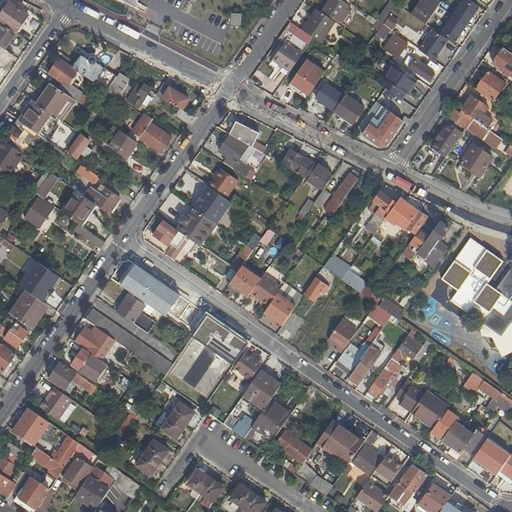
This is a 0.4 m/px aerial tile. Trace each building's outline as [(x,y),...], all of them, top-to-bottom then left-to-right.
[(124,0),(143,10),(146,4),(141,2),(142,0),(124,0)] [(328,13),(327,16),(335,22),(338,24),(340,22),(342,24),(349,14),(345,12),(349,5),(342,0),(331,0),(324,11),(328,13)] [(439,0),(422,0),(412,14),(427,25),(427,24),(443,2),(439,0)] [(427,24),(436,30),(442,21),(447,15),(446,14),(455,2),(458,4),(460,0),(444,0),(443,2),(427,24)] [(16,33),(17,33),(29,16),(21,11),(20,12),(14,8),(15,6),(8,1),(0,13),(0,21),(3,23),(16,33)] [(321,42),(335,22),(327,16),(318,10),(304,30),(314,38),(321,42)] [(233,13),(232,24),(243,25),(244,14),(233,13)] [(409,15),(405,20),(415,28),(420,21),(409,15)] [(372,29),(377,33),(383,25),(378,21),(372,29)] [(442,21),(436,30),(439,32),(445,23),(442,21)] [(0,45),(5,49),(16,33),(3,23),(0,27),(0,45)] [(432,32),(420,50),(437,62),(450,44),(432,32)] [(397,57),(408,42),(396,33),(384,49),(397,57)] [(273,59),(280,64),(290,72),(303,54),(285,41),(273,59)] [(52,52),(61,58),(74,68),(77,63),(54,48),(52,52)] [(511,54),(504,48),(493,63),(504,71),(503,73),(509,77),(509,78),(511,79),(511,54)] [(312,56),(324,61),(327,54),(316,49),(312,56)] [(78,71),(108,91),(119,75),(106,67),(100,63),(100,62),(99,61),(99,60),(98,59),(97,58),(96,58),(94,58),(93,59),(84,53),(77,63),(74,68),(78,71)] [(341,66),(346,60),(338,54),(333,61),(341,66)] [(70,83),(78,71),(74,68),(61,58),(50,74),(54,76),(62,82),(58,88),(74,99),(85,106),(90,98),(83,93),(83,92),(70,83)] [(416,59),(410,68),(429,81),(435,72),(416,59)] [(306,94),(309,96),(323,75),(306,63),(290,85),(297,91),(299,88),(306,94)] [(286,77),(290,72),(280,64),(276,70),(286,77)] [(405,94),(416,79),(395,64),(385,78),(382,76),(378,82),(387,89),(396,95),(400,91),(405,94)] [(506,84),(488,72),(477,89),(494,101),(506,84)] [(130,80),(120,73),(119,75),(108,91),(117,98),(130,80)] [(54,76),(50,82),(51,83),(58,88),(62,82),(54,76)] [(51,83),(37,103),(52,113),(60,119),(74,99),(58,88),(51,83)] [(142,104),(148,96),(151,91),(143,86),(137,83),(125,100),(139,109),(142,104)] [(163,84),(157,95),(181,109),(183,110),(189,99),(163,84)] [(316,99),(334,112),(335,111),(345,97),(327,84),(316,99)] [(400,91),(396,95),(399,97),(402,99),(405,94),(400,91)] [(365,108),(346,95),(345,97),(335,111),(354,124),(365,108)] [(148,96),(142,104),(146,107),(152,98),(148,96)] [(471,96),(461,110),(462,111),(474,119),(488,129),(494,120),(485,114),(489,108),(471,96)] [(389,111),(377,103),(357,131),(381,147),(387,146),(404,122),(408,124),(418,110),(402,99),(399,97),(389,111)] [(33,100),(19,121),(38,134),(52,113),(37,103),(33,100)] [(455,107),(449,115),(468,129),(474,119),(462,111),(461,110),(455,107)] [(188,122),(192,116),(183,110),(181,109),(176,114),(188,122)] [(150,123),(153,119),(145,114),(143,116),(132,132),(140,138),(162,153),(172,138),(150,123)] [(95,120),(90,116),(79,132),(92,141),(96,135),(88,130),(95,120)] [(497,149),(503,140),(488,129),(474,119),(468,129),(497,149)] [(18,120),(3,140),(26,156),(41,167),(48,157),(57,163),(65,153),(38,134),(19,121),(18,120)] [(235,122),(229,133),(231,135),(249,145),(251,146),(257,134),(235,122)] [(432,147),(448,157),(464,133),(449,122),(432,147)] [(123,124),(119,130),(126,135),(130,130),(123,124)] [(126,157),(137,142),(126,135),(119,130),(114,126),(103,141),(126,157)] [(229,158),(225,163),(245,176),(250,169),(238,161),(249,145),(231,135),(220,151),(229,158)] [(78,158),(90,141),(83,136),(70,153),(78,158)] [(3,140),(0,144),(0,167),(6,172),(12,176),(26,156),(3,140)] [(473,145),(462,163),(482,176),(493,158),(473,145)] [(290,149),(282,164),(305,177),(314,163),(315,163),(290,149)] [(438,157),(426,171),(432,176),(444,163),(438,157)] [(305,177),(324,190),(334,176),(314,163),(305,177)] [(96,184),(101,177),(83,165),(79,172),(96,184)] [(220,167),(212,178),(215,180),(223,169),(220,167)] [(212,178),(208,185),(208,186),(210,187),(227,199),(239,180),(223,169),(215,180),(212,178)] [(325,210),(333,216),(362,176),(354,170),(325,210)] [(43,198),(58,178),(51,173),(36,193),(41,196),(43,198)] [(94,187),(87,198),(96,204),(108,213),(119,196),(103,185),(99,191),(94,187)] [(127,193),(136,199),(140,193),(131,187),(127,193)] [(198,211),(214,222),(229,200),(227,199),(210,187),(204,195),(202,194),(193,208),(194,208),(198,211)] [(330,195),(324,190),(320,196),(315,203),(322,207),(330,195)] [(82,225),(96,204),(87,198),(77,191),(63,212),(82,225)] [(384,220),(397,203),(381,192),(369,209),(384,220)] [(299,213),(305,217),(315,203),(320,196),(316,193),(312,200),(309,199),(299,213)] [(41,226),(55,206),(43,198),(41,196),(27,217),(41,226)] [(420,212),(401,199),(386,219),(396,226),(397,224),(406,230),(408,227),(410,226),(420,212)] [(229,200),(214,222),(216,224),(231,202),(229,200)] [(3,223),(9,214),(0,207),(0,223),(1,222),(3,223)] [(194,208),(184,223),(188,225),(198,211),(194,208)] [(184,223),(179,230),(185,235),(190,238),(191,239),(194,241),(199,244),(201,246),(210,232),(216,224),(214,222),(198,211),(188,225),(184,223)] [(427,218),(420,212),(410,226),(408,227),(416,233),(427,218)] [(320,224),(325,228),(331,220),(325,216),(320,224)] [(185,235),(179,230),(178,231),(163,221),(153,235),(168,246),(170,244),(173,246),(172,248),(167,255),(174,260),(182,248),(178,246),(185,235)] [(256,225),(266,232),(269,228),(259,221),(256,225)] [(426,260),(435,267),(448,250),(439,243),(450,228),(441,222),(432,233),(419,252),(427,258),(426,260)] [(79,231),(102,248),(106,242),(83,225),(79,231)] [(403,253),(413,260),(419,252),(432,233),(423,227),(403,253)] [(452,230),(450,228),(439,243),(448,250),(449,248),(442,243),(452,230)] [(261,241),(267,246),(276,234),(270,229),(261,241)] [(256,233),(248,244),(255,249),(263,238),(256,233)] [(190,238),(185,235),(178,246),(182,248),(190,238)] [(247,261),(255,250),(247,245),(239,255),(247,261)] [(267,254),(275,258),(279,251),(272,246),(267,254)] [(341,261),(333,255),(324,267),(342,280),(353,264),(354,264),(344,257),(341,261)] [(230,284),(248,297),(250,294),(263,276),(246,263),(241,270),(241,269),(239,272),(230,284)] [(353,264),(342,280),(361,293),(366,286),(367,284),(359,278),(364,272),(353,264)] [(121,277),(123,278),(135,286),(132,290),(131,292),(132,292),(147,303),(152,296),(154,293),(146,288),(148,285),(140,280),(144,274),(130,265),(121,277)] [(48,270),(45,274),(37,268),(30,279),(34,283),(49,293),(60,278),(48,270)] [(511,268),(495,290),(511,302),(511,304),(504,316),(493,309),(482,324),(500,337),(510,323),(511,324),(511,268)] [(250,294),(268,307),(278,293),(282,288),(264,275),(263,276),(250,294)] [(22,277),(17,283),(26,290),(28,291),(33,284),(28,281),(22,277)] [(135,286),(123,278),(121,281),(132,290),(135,286)] [(319,290),(322,285),(323,283),(321,281),(319,283),(316,280),(306,295),(315,301),(321,292),(321,291),(319,290)] [(399,303),(405,308),(419,288),(413,284),(399,303)] [(375,292),(366,286),(361,293),(370,299),(375,292)] [(26,290),(10,313),(33,329),(39,320),(37,319),(47,304),(28,291),(26,290)] [(132,292),(118,312),(149,334),(158,322),(149,316),(155,308),(147,303),(132,292)] [(287,307),(293,311),(303,297),(295,292),(289,301),(278,293),(268,307),(265,312),(278,321),(287,307)] [(384,299),(375,292),(370,299),(377,304),(379,306),(384,299)] [(152,296),(147,303),(155,308),(158,310),(163,304),(152,296)] [(403,309),(385,297),(384,299),(379,306),(392,315),(397,318),(403,309)] [(49,305),(47,304),(37,319),(39,320),(49,305)] [(379,306),(369,319),(382,329),(392,315),(379,306)] [(93,309),(85,319),(166,376),(173,365),(93,309)] [(320,326),(317,324),(308,318),(299,332),(317,344),(327,331),(320,326)] [(358,331),(343,320),(329,339),(338,346),(336,349),(342,353),(358,331)] [(17,321),(5,338),(18,347),(28,332),(22,328),(23,326),(17,321)] [(197,348),(211,328),(204,322),(194,335),(189,342),(197,348)] [(91,350),(101,335),(88,326),(77,340),(91,350)] [(211,328),(197,348),(207,355),(221,335),(212,328),(211,328)] [(423,345),(409,335),(400,347),(398,350),(393,358),(368,392),(376,398),(380,393),(381,391),(383,392),(384,392),(388,395),(394,399),(397,395),(404,385),(398,381),(391,376),(395,371),(400,363),(407,353),(420,362),(433,344),(427,340),(423,345)] [(0,367),(4,371),(16,353),(0,342),(0,367)] [(337,364),(350,374),(369,347),(365,344),(361,350),(360,349),(355,355),(350,352),(347,355),(346,355),(343,359),(341,358),(337,364)] [(380,353),(370,346),(369,347),(350,374),(348,378),(358,385),(373,365),(380,353)] [(88,360),(92,355),(83,349),(72,365),(81,371),(86,364),(88,365),(90,362),(88,360)] [(251,379),(261,365),(246,354),(236,368),(242,373),(241,375),(244,378),(246,375),(251,379)] [(453,371),(457,363),(450,358),(445,366),(453,371)] [(72,380),(77,383),(92,394),(97,387),(77,373),(77,374),(61,363),(49,379),(65,390),(72,380)] [(403,365),(400,363),(395,371),(398,373),(403,365)] [(271,378),(261,371),(244,395),(264,410),(272,399),(282,385),(271,378)] [(402,376),(398,373),(395,371),(391,376),(398,381),(402,376)] [(481,388),(489,394),(494,387),(474,372),(470,377),(482,386),(481,388)] [(272,376),(271,378),(282,385),(283,383),(272,376)] [(128,391),(133,383),(125,377),(119,385),(128,391)] [(470,377),(465,390),(476,398),(481,388),(470,377)] [(416,385),(408,379),(404,385),(397,395),(402,399),(399,403),(412,412),(425,394),(414,387),(416,385)] [(72,380),(65,390),(70,393),(77,383),(72,380)] [(73,399),(55,387),(50,394),(52,395),(43,408),(59,419),(73,399)] [(498,400),(503,393),(494,387),(489,394),(498,400)] [(144,390),(130,410),(132,411),(138,415),(149,400),(152,395),(144,390)] [(376,398),(368,392),(365,397),(373,402),(376,398)] [(416,415),(435,428),(444,414),(449,408),(426,392),(425,394),(412,412),(416,415)] [(43,408),(52,395),(50,394),(41,407),(43,408)] [(511,399),(504,395),(500,405),(509,409),(511,403),(511,399)] [(249,442),(251,439),(256,429),(261,433),(266,426),(277,435),(284,426),(291,416),(292,413),(272,399),(264,410),(244,438),(249,442)] [(186,403),(177,416),(170,411),(161,424),(182,438),(191,426),(200,413),(186,403)] [(217,418),(221,412),(214,407),(210,412),(217,418)] [(62,430),(32,410),(22,424),(30,430),(35,423),(44,429),(46,430),(39,440),(47,445),(51,439),(54,441),(61,431),(62,430)] [(132,411),(118,431),(124,435),(135,419),(138,415),(132,411)] [(449,418),(444,414),(435,428),(430,435),(435,438),(449,418)] [(362,442),(332,422),(318,442),(349,464),(351,461),(365,441),(363,440),(362,442)] [(444,440),(453,446),(465,428),(456,422),(444,440)] [(480,438),(465,428),(453,446),(462,452),(465,448),(470,452),(480,438)] [(46,430),(44,429),(37,438),(39,440),(46,430)] [(276,443),(303,463),(306,459),(313,450),(285,430),(276,443)] [(378,435),(372,431),(367,439),(365,441),(351,461),(370,474),(382,457),(369,448),(378,435)] [(80,443),(70,436),(59,452),(55,449),(51,456),(65,466),(76,449),(80,443)] [(251,439),(249,442),(261,450),(263,448),(251,439)] [(150,452),(141,465),(155,475),(164,462),(173,450),(159,440),(150,452)] [(505,452),(488,440),(475,458),(492,470),(505,452)] [(5,448),(8,450),(20,460),(25,453),(9,442),(5,448)] [(80,443),(76,449),(96,463),(100,457),(80,443)] [(40,462),(52,469),(59,475),(65,466),(51,456),(39,448),(33,457),(40,462)] [(449,454),(457,459),(461,453),(453,448),(449,454)] [(0,461),(0,490),(8,496),(12,490),(17,482),(13,479),(12,481),(8,478),(20,460),(8,450),(0,461)] [(405,465),(388,453),(377,469),(393,481),(405,465)] [(511,453),(497,474),(511,484),(511,483),(511,453)] [(64,476),(81,487),(89,475),(94,466),(77,455),(64,476)] [(314,464),(306,459),(303,463),(299,469),(296,474),(327,496),(334,486),(318,475),(312,468),(314,464)] [(293,464),(289,469),(296,474),(299,469),(293,464)] [(355,468),(349,464),(343,473),(350,477),(355,468)] [(400,509),(402,507),(410,496),(413,492),(414,493),(427,475),(412,465),(399,483),(399,482),(389,497),(387,499),(400,509)] [(76,495),(98,509),(102,501),(110,489),(107,488),(113,479),(97,467),(91,476),(89,475),(81,487),(76,495)] [(52,469),(43,484),(49,488),(50,489),(55,481),(59,475),(52,469)] [(198,469),(188,484),(201,493),(214,502),(224,487),(211,478),(198,469)] [(31,476),(25,472),(12,490),(18,494),(31,476)] [(113,484),(134,497),(141,486),(121,472),(113,484)] [(31,476),(18,494),(20,495),(37,507),(49,488),(43,484),(31,476)] [(358,496),(379,511),(387,499),(389,497),(367,482),(358,496)] [(260,511),(267,502),(254,493),(242,484),(231,499),(234,500),(230,505),(239,511),(260,511)] [(421,504),(432,511),(440,511),(451,497),(434,486),(421,504)] [(340,503),(344,498),(338,494),(334,499),(340,503)] [(32,511),(33,511),(37,507),(20,495),(17,501),(32,511)] [(75,497),(96,511),(98,509),(76,495),(75,497)] [(440,511),(473,511),(451,497),(440,511)] [(103,511),(101,510),(105,504),(102,501),(98,509),(96,511),(95,511),(103,511)]
